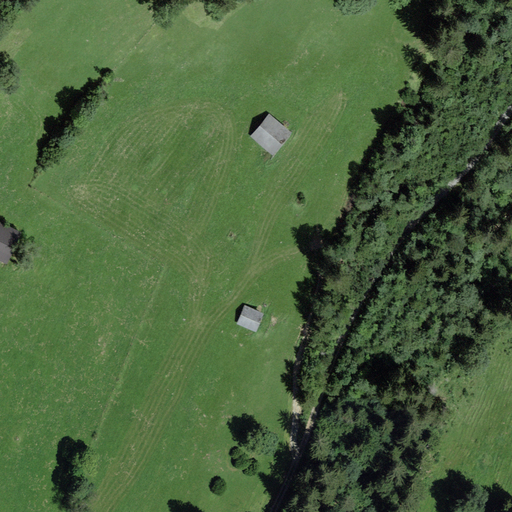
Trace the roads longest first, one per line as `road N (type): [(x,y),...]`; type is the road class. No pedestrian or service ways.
road 1 (track): [(273,511),(356,303),(408,228),(468,168),(511,107)]
road 2 (track): [(321,234),(314,305),(296,367),(296,465)]
